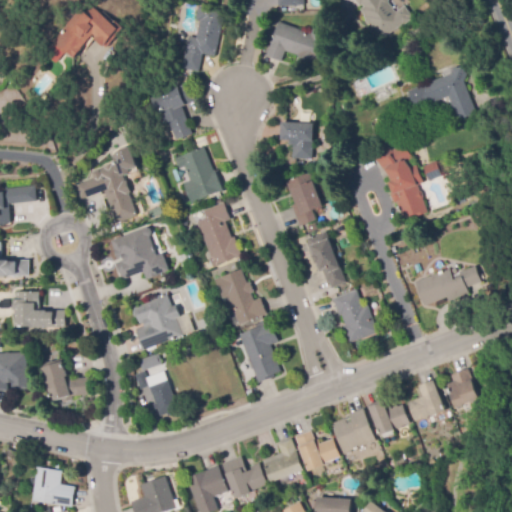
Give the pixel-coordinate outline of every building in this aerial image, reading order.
[(378,41),(371,30),(372,28),(370,25),(369,25),(366,21),(365,19),(364,17),(366,16),(361,10),(365,8),(363,5),(360,6),(356,0),(389,0),(389,3),(396,13),(406,6),(413,16),(411,18),(412,20),(404,26),(403,25),(378,41)] [(199,72),(182,68),(189,37),(197,38),(201,21),(196,20),(199,5),(227,12),(216,57),(203,54),(199,72)] [(112,51),(96,39),(78,61),(69,54),(68,56),(52,43),(67,24),(70,27),(83,10),(89,14),(95,8),(126,33),(112,51)] [(316,64),(298,57),(299,56),(287,51),(282,62),(267,56),(281,22),(312,34),(314,28),(328,34),(316,64)] [(424,35),(420,26),(427,24),(431,32),(424,35)] [(443,78),(451,75),(454,68),(462,67),(467,74),(466,77),(465,82),(477,114),(458,121),(449,97),(429,105),(422,86),(443,78)] [(177,141),(169,123),(162,125),(157,112),(158,112),(152,98),(189,83),(196,101),(182,107),(193,134),(177,141)] [(390,106),(388,101),(399,97),(401,101),(390,106)] [(414,117),(411,110),(423,105),(426,112),(414,117)] [(313,160),(294,158),(294,146),(290,146),(290,140),(282,140),(283,123),(315,125),(314,141),(313,160)] [(192,205),(183,184),(190,181),(185,167),(180,169),(176,159),(205,147),(214,171),(215,170),(224,192),(192,205)] [(78,197),(73,182),(91,175),(90,170),(114,161),(112,154),(131,148),(138,167),(131,170),(132,173),(122,177),(136,214),(114,223),(102,190),(78,197)] [(404,219),(398,203),(395,204),(391,193),(393,192),(390,183),(392,182),(390,179),(380,164),(395,153),(407,169),(418,165),(425,183),(419,186),(429,213),(417,217),(416,215),(404,219)] [(430,182),(424,167),(437,161),(444,176),(430,182)] [(301,227),(293,206),(296,205),(288,183),(312,174),(324,207),(314,211),(318,221),(301,227)] [(0,226),(0,194),(2,194),(1,189),(36,186),(37,203),(10,205),(12,224),(9,224),(8,226),(0,226)] [(459,204),(457,196),(465,194),(467,203),(459,204)] [(214,268),(211,258),(212,258),(198,223),(208,219),(205,211),(225,203),(231,219),(226,222),(233,239),(235,238),(243,256),(214,268)] [(311,233),(308,227),(316,224),(319,230),(311,233)] [(123,280),(117,264),(125,261),(123,256),(118,258),(112,241),(148,228),(151,229),(152,233),(150,237),(157,256),(164,254),(170,271),(159,275),(159,277),(151,280),(150,279),(148,280),(145,272),(123,280)] [(333,289),(330,282),(328,283),(323,271),(321,272),(314,256),(313,256),(308,243),(309,242),(308,240),(326,231),(342,269),(341,269),(347,283),(333,289)] [(11,277),(11,275),(0,275),(0,243),(2,243),(2,261),(30,260),(31,276),(11,277)] [(229,272),(227,267),(233,264),(235,269),(229,272)] [(426,306),(417,282),(451,269),(453,274),(476,266),(483,283),(469,288),(471,294),(450,302),(448,298),(426,306)] [(241,325),(229,297),(223,299),(216,280),(242,270),(248,283),(251,282),(255,292),(252,294),(255,301),(262,298),(268,315),(241,325)] [(487,280),(485,275),(491,272),(494,277),(487,280)] [(350,343),(344,326),(346,325),(343,315),(340,316),(334,299),(358,291),(364,308),(369,306),(378,334),(350,343)] [(66,327),(18,326),(19,309),(16,309),(16,301),(19,301),(19,293),(40,293),(39,302),(45,303),(44,312),(66,313),(66,327)] [(144,352),(138,337),(140,337),(137,330),(145,326),(144,323),(141,324),(138,318),(136,318),(133,309),(168,295),(173,307),(177,305),(182,317),(177,319),(184,336),(144,352)] [(259,384),(240,335),(272,322),(280,342),(272,345),(282,372),(274,375),(275,377),(259,384)] [(0,391),(0,353),(28,353),(29,390),(13,390),(13,385),(8,385),(8,391),(0,391)] [(143,371),(140,360),(159,354),(163,365),(143,371)] [(64,404),(62,399),(55,402),(43,365),(63,358),(69,376),(67,377),(70,380),(88,377),(90,395),(73,397),(74,401),(64,404)] [(483,408),(468,413),(465,404),(454,408),(446,385),(455,381),(453,374),(469,369),(483,408)] [(169,417),(168,414),(162,417),(158,409),(156,410),(155,405),(156,404),(149,387),(142,390),(136,375),(145,372),(147,378),(164,371),(179,410),(173,412),(174,415),(169,417)] [(416,422),(410,403),(425,397),(421,386),(436,381),(447,411),(416,422)] [(382,436),(370,406),(385,400),(388,408),(391,406),(393,409),(394,409),(394,407),(398,406),(400,407),(404,405),(412,424),(382,436)] [(345,455),(333,424),(346,419),(348,424),(353,423),(350,414),(365,409),(377,441),(351,451),(352,453),(345,455)] [(311,471),(300,448),(296,437),(311,431),(316,440),(319,439),(321,445),(334,439),(342,457),(311,471)] [(272,483),(264,461),(282,453),(279,444),(293,439),(305,471),(272,483)] [(236,499),(223,465),(243,457),(249,472),(252,470),(251,467),(261,463),(269,486),(236,499)] [(73,507),(33,501),(38,467),(64,471),(61,485),(76,487),(73,507)] [(216,511),(199,511),(187,479),(220,467),(229,492),(215,497),(220,511),(216,511)] [(169,511),(135,511),(132,502),(146,497),(142,485),(166,476),(178,509),(169,511)] [(351,511),(317,511),(319,498),(353,500),(351,511)] [(284,511),(300,502),(305,511),(284,511)] [(364,511),(373,502),(385,511),(364,511)]
